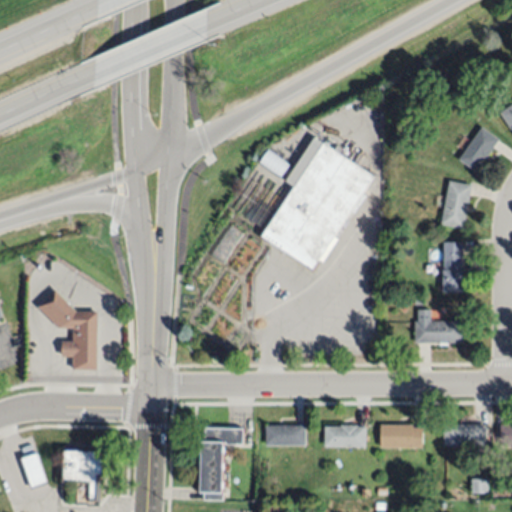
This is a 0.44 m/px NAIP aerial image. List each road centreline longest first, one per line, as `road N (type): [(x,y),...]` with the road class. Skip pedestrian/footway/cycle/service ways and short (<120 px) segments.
road 1 (residential): [(511,384),(149,384)]
road 2 (motorway): [(168,154),(444,0)]
road 3 (primary): [(151,356),(168,154)]
road 4 (residential): [(504,384),(502,260),(511,198)]
road 5 (primary): [(134,172),(151,356)]
road 6 (primary): [(133,0),(134,172)]
road 7 (primary): [(146,511),(151,356)]
road 8 (primary): [(168,154),(176,0)]
road 9 (residential): [(150,412),(35,406),(0,417)]
road 10 (motorway): [(92,82),(222,22)]
road 11 (motorway): [(51,204),(115,208),(135,233),(145,275)]
